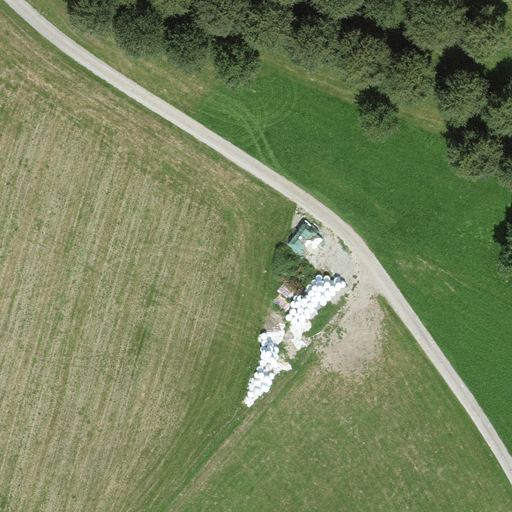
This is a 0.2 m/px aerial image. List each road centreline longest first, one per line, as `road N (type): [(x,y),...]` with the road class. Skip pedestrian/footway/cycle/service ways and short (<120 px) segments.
road 1 (track): [(511,481),(453,376),(332,223),(63,44),(15,0)]
road 2 (track): [(176,511),(377,275)]
